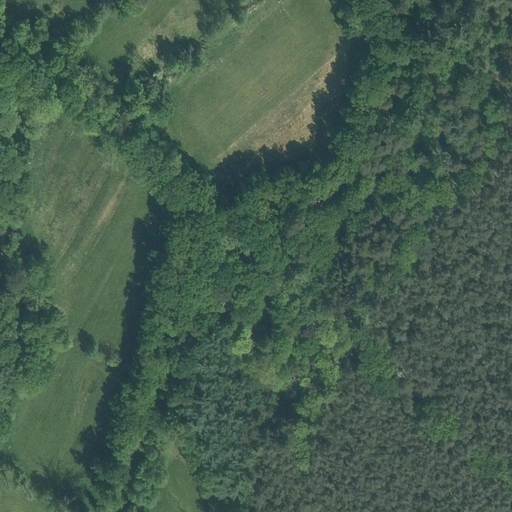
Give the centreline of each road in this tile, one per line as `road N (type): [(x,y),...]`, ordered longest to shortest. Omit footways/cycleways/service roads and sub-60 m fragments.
road 1 (track): [(49,54),(213,205),(119,511)]
road 2 (track): [(213,205),(511,477)]
